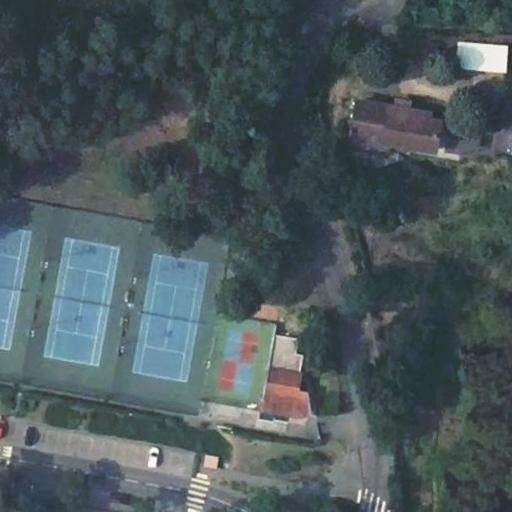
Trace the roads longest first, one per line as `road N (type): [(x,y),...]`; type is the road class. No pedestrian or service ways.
road 1 (residential): [(377,511),(384,489),(286,104),(296,59),(315,29),(366,0)]
road 2 (residential): [(225,511),(199,494),(0,458)]
